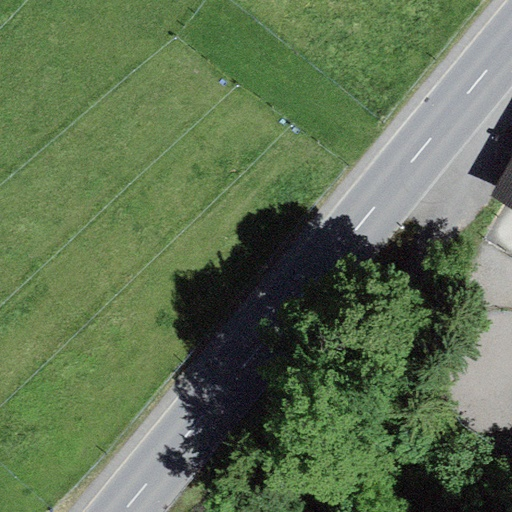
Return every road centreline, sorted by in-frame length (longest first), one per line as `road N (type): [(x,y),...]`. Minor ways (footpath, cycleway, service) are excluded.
road 1 (tertiary): [(124,511),(511,42)]
road 2 (track): [(322,511),(382,398),(445,201),(460,104)]
